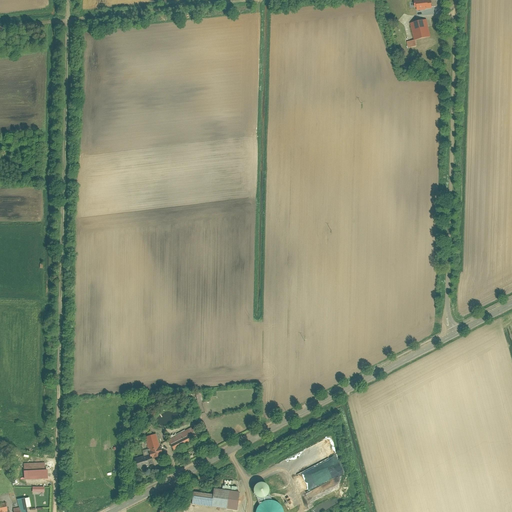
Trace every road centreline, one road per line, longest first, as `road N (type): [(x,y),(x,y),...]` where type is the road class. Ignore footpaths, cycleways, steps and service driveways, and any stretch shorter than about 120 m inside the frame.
road 1 (track): [(66,20),(55,511)]
road 2 (tertiary): [(111,511),(451,336)]
road 3 (unclassified): [(451,336),(452,0)]
road 4 (track): [(0,26),(215,0)]
